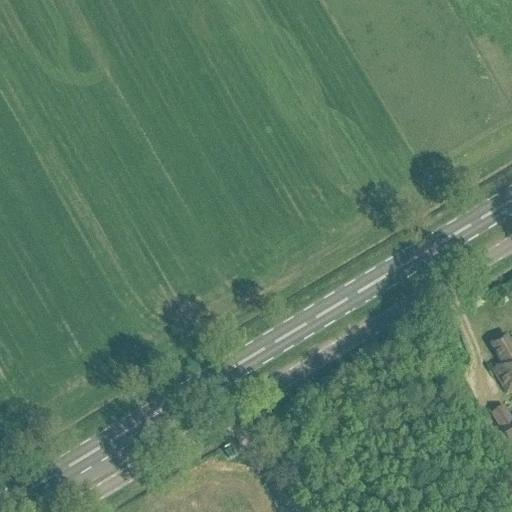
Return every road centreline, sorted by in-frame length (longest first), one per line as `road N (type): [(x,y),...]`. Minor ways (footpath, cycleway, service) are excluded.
road 1 (primary): [(211,381),(511,200)]
road 2 (unclassified): [(231,415),(511,245)]
road 3 (primary): [(0,508),(211,381)]
road 4 (unclassified): [(69,511),(231,415)]
